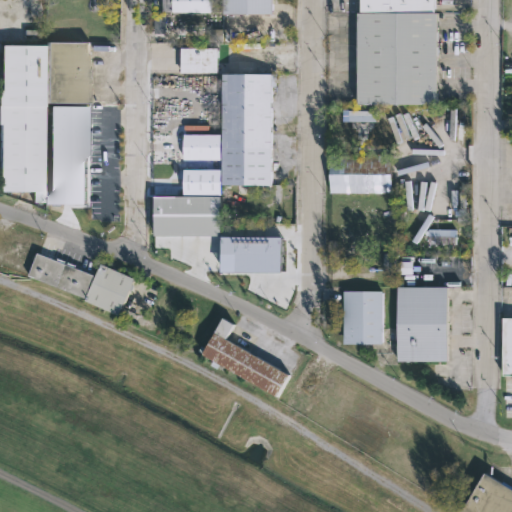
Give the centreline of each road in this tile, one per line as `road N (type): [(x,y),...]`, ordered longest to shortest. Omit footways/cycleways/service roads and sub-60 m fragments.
road 1 (residential): [(0,211),(131,257),(313,342),(451,420),(511,438)]
road 2 (residential): [(484,434),(486,0)]
road 3 (residential): [(313,342),(314,0)]
road 4 (residential): [(131,257),(132,0)]
